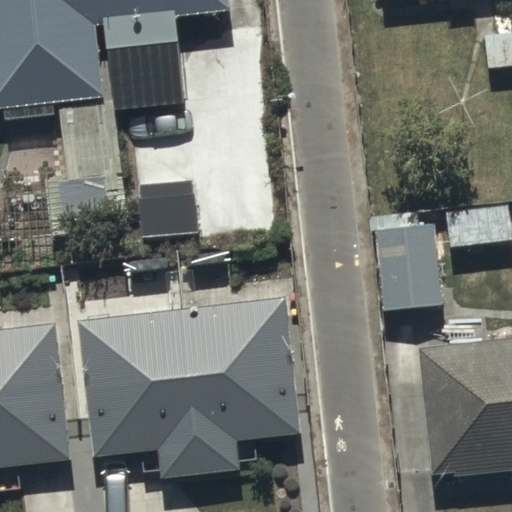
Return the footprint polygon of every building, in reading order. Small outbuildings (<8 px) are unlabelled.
[(0,0),(0,97),(3,98),(4,111),(55,105),(54,94),(103,88),(95,16),(140,11),(141,27),(169,24),(167,7),(229,0),(0,0)] [(511,25),(487,26),(488,61),(511,60),(511,25)] [(447,202),(451,239),(511,233),(511,196),(505,197),(502,166),(469,169),(472,200),(447,202)] [(375,208),(381,302),(424,298),(424,307),(440,306),(435,215),(418,216),(418,206),(375,208)] [(287,291),(78,316),(94,452),(160,444),(164,474),(242,465),(238,436),(303,428),(287,291)] [(57,318),(0,324),(0,462),(72,454),(57,318)] [(511,329),(420,339),(431,464),(453,462),(453,468),(511,463),(511,329)]
